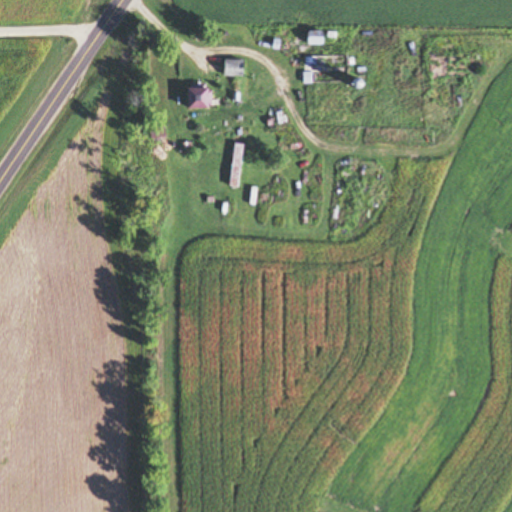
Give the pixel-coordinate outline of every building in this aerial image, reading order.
[(479,52),(420,53),(421,75),(479,73),(479,52)] [(302,82),(346,82),(346,57),(302,57),(302,82)] [(219,76),(242,76),(242,60),(219,60),(219,76)] [(181,108),(207,108),(207,89),(181,89),(181,108)] [(166,186),(166,141),(154,141),(154,186),(166,186)]
